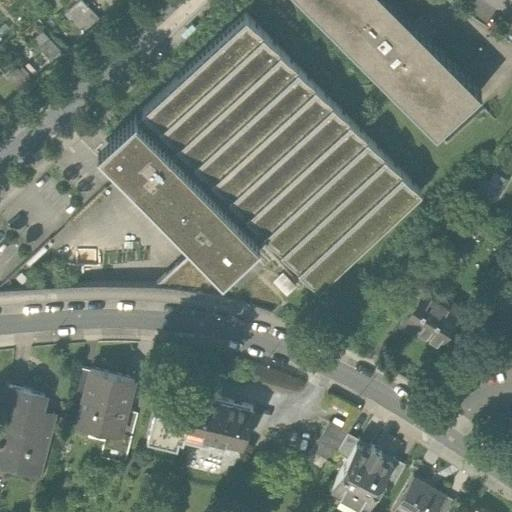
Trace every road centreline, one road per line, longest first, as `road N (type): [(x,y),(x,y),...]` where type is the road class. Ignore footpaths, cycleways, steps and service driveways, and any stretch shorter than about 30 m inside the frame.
road 1 (residential): [(511,480),(346,376),(224,334),(124,323),(0,330)]
road 2 (tertiary): [(186,0),(0,164)]
